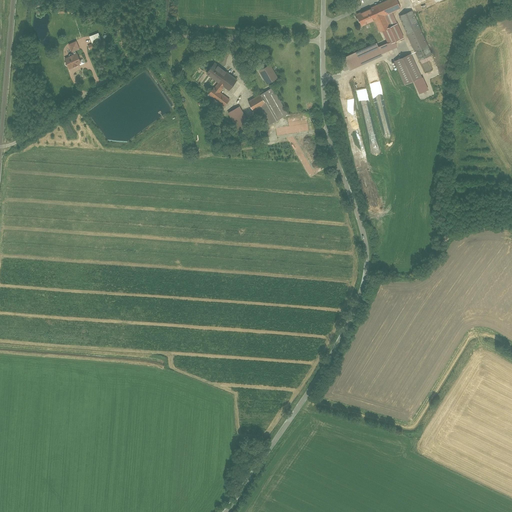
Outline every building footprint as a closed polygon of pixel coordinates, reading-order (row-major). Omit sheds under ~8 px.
[(363,11),(358,14),(363,26),(376,20),(395,12),(403,8),(400,0),(390,0),(374,7),(374,8),(364,12),(363,11)] [(414,10),(401,16),(420,59),(433,53),(414,10)] [(398,41),(406,37),(395,12),(376,20),(381,32),(384,30),(389,42),(390,44),(398,41)] [(90,36),(93,43),(102,39),(99,32),(90,36)] [(78,40),(71,43),(74,51),(82,48),(78,40)] [(389,42),(382,45),(385,53),(400,47),(398,41),(390,44),(389,42)] [(380,42),(348,56),(353,69),(386,55),(380,42)] [(79,53),(66,58),(71,69),(84,63),(79,53)] [(413,53),(397,61),(408,84),(424,76),(413,53)] [(240,79),(217,62),(208,73),(220,82),(226,86),(231,90),(240,79)] [(273,64),(262,70),(270,84),(281,77),(273,64)] [(216,87),(222,92),(226,86),(220,82),(216,87)] [(215,86),(210,93),(227,106),(232,99),(222,92),(216,87),(215,86)] [(289,113),(274,88),(263,94),(250,101),(255,109),(261,106),(272,124),(289,113)] [(241,106),(230,113),(241,130),(251,124),(241,106)]
